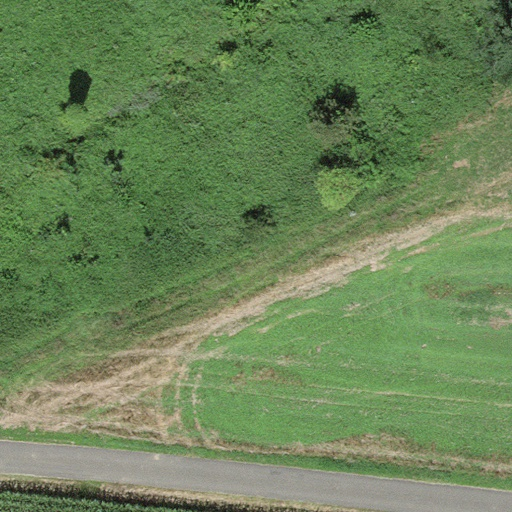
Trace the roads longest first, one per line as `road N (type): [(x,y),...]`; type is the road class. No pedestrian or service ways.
road 1 (track): [(0,466),(511,509)]
road 2 (track): [(97,0),(0,83)]
